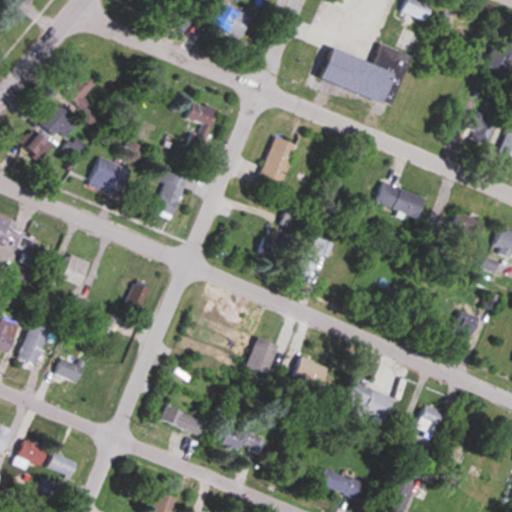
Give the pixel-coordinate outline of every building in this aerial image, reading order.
[(143,0),(162,15),(175,0),(174,0),(143,0)] [(402,0),(397,12),(421,24),(430,5),(418,0),(402,0)] [(247,18),(217,2),(206,23),(236,39),(247,18)] [(505,75),(511,56),(511,43),(493,37),(482,67),(505,75)] [(312,80),(388,107),(406,55),(375,44),(368,64),(323,49),(312,80)] [(83,109),(98,85),(79,73),(64,96),(83,109)] [(213,109),(188,101),(182,119),(198,124),(194,134),(189,132),(184,146),(199,151),(213,109)] [(38,122),(58,142),(77,124),(57,104),(38,122)] [(484,144),(491,122),(469,114),(462,137),(484,144)] [(511,127),(506,125),(494,152),(511,160),(511,127)] [(24,149),(40,161),(52,146),(37,133),(24,149)] [(293,144),(270,136),(256,176),(279,184),(293,144)] [(62,150),(73,159),(82,149),(70,139),(62,150)] [(118,199),(130,170),(98,157),(87,185),(118,199)] [(150,211),(169,218),(183,178),(163,171),(150,211)] [(370,202),(412,219),(420,198),(378,181),(370,202)] [(300,217),(284,208),(276,223),(292,232),(300,217)] [(481,224),(452,212),(441,239),(453,244),(457,233),(474,240),(481,224)] [(18,225),(0,216),(0,243),(28,255),(34,240),(15,231),(18,225)] [(273,266),(291,242),(269,227),(252,251),(273,266)] [(511,261),(511,236),(497,229),(487,249),(511,261)] [(307,283),(317,251),(315,251),(297,245),(287,277),(307,283)] [(89,263),(68,255),(59,279),(80,287),(89,263)] [(476,268),(490,272),(493,262),(479,257),(476,268)] [(123,303),(136,309),(145,287),(133,281),(123,303)] [(82,316),(88,301),(74,296),(68,310),(82,316)] [(467,338),(474,317),(454,311),(447,331),(467,338)] [(0,350),(7,353),(19,324),(0,316),(0,317),(0,350)] [(35,365),(48,329),(30,323),(17,358),(35,365)] [(242,368),(264,376),(274,347),(253,339),(242,368)] [(316,386),(323,366),(295,356),(288,377),(316,386)] [(82,365),(60,357),(54,375),(76,382),(82,365)] [(338,411),(358,418),(360,412),(372,416),(380,394),(348,383),(338,411)] [(429,438),(439,412),(420,405),(411,431),(429,438)] [(202,423),(164,406),(157,420),(196,437),(202,423)] [(256,455),(262,443),(226,425),(217,444),(236,454),(239,447),(256,455)] [(0,453),(10,433),(0,427),(0,453)] [(27,462),(40,467),(46,450),(21,441),(12,466),(24,470),(27,462)] [(46,469),(70,478),(76,463),(52,453),(46,469)] [(358,485),(321,468),(314,484),(351,501),(358,485)] [(51,504),(58,484),(41,479),(34,498),(51,504)]
